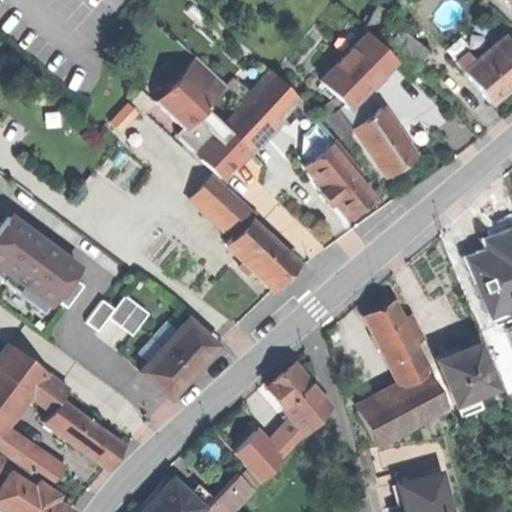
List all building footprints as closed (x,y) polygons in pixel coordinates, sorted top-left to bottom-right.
[(363,31),(374,36),(384,18),(373,12),(363,31)] [(390,47),(414,66),(426,51),(403,32),(390,47)] [(319,81),(348,109),(393,63),(365,35),(319,81)] [(462,70),(488,104),(510,86),(511,84),(511,46),(504,36),(473,62),(462,70)] [(173,72),(178,76),(210,42),(205,38),(173,72)] [(455,62),(462,70),(473,62),(466,53),(455,62)] [(403,64),(397,70),(411,82),(417,76),(403,64)] [(205,71),(192,85),(211,103),(224,89),(205,71)] [(271,74),(251,96),(276,120),(296,98),(271,74)] [(158,121),(220,180),(254,143),(227,118),(211,103),(192,85),(158,121)] [(224,89),(211,103),(227,118),(240,104),(224,89)] [(240,104),(227,118),(254,143),(276,120),(251,96),(249,95),(240,104)] [(402,166),(414,158),(380,109),(352,129),(385,177),(402,166)] [(342,137),(350,131),(334,112),(327,118),(342,137)] [(304,165),(314,178),(338,158),(345,168),(351,163),(333,141),(304,165)] [(359,207),(370,198),(355,180),(345,168),(338,158),(314,178),(346,217),(359,207)] [(351,163),(345,168),(355,180),(361,176),(351,163)] [(234,229),(237,232),(249,220),(252,216),(215,180),(193,202),(227,236),(234,229)] [(76,263),(4,211),(0,216),(0,280),(41,310),(76,263)] [(225,244),(272,290),(284,277),(296,266),(249,220),(237,232),(225,244)] [(485,250),(463,258),(487,315),(511,304),(511,228),(500,233),(504,242),(485,250)] [(481,241),(485,250),(504,242),(500,233),(491,237),(481,241)] [(86,314),(113,345),(150,313),(130,289),(113,304),(106,297),(86,314)] [(361,315),(385,361),(412,347),(405,333),(398,320),(388,301),(375,307),(361,315)] [(511,317),(511,304),(487,315),(491,326),(511,317)] [(407,315),(398,320),(405,333),(414,329),(407,315)] [(187,318),(161,346),(190,372),(203,359),(215,345),(187,318)] [(414,329),(405,333),(412,347),(424,341),(417,327),(414,329)] [(428,348),(424,341),(412,347),(416,354),(428,348)] [(0,353),(0,416),(24,383),(36,366),(7,344),(0,353)] [(454,352),(432,361),(450,403),(452,402),(473,393),(490,387),(472,345),(454,352)] [(136,375),(165,401),(178,386),(190,372),(161,346),(136,375)] [(385,361),(398,386),(425,372),(416,354),(412,347),(385,361)] [(296,424),(304,433),(326,409),(292,365),(278,376),(265,387),(296,424)] [(67,388),(36,366),(24,383),(49,402),(53,405),(57,399),(59,400),(67,388)] [(398,386),(352,410),(371,445),(443,407),(425,372),(398,386)] [(479,407),(473,393),(452,402),(458,416),(479,407)] [(121,445),(59,400),(57,399),(53,405),(42,421),(105,467),(113,456),(121,445)] [(37,418),(42,421),(53,405),(49,402),(37,418)] [(0,448),(5,452),(10,445),(14,448),(21,439),(0,424),(0,448)] [(279,459),(304,433),(296,424),(271,451),(279,459)] [(259,481),(279,459),(271,451),(253,432),(232,453),(259,481)] [(9,455),(50,485),(61,469),(21,439),(14,448),(9,455)] [(5,452),(9,455),(14,448),(10,445),(5,452)] [(37,477),(14,463),(9,471),(32,486),(37,477)] [(32,486),(9,471),(0,483),(0,505),(10,511),(69,511),(70,511),(52,499),(32,486)] [(437,473),(429,475),(431,483),(439,481),(437,473)] [(199,511),(230,511),(252,489),(235,474),(199,511)] [(447,511),(439,481),(431,483),(429,475),(395,484),(401,511),(447,511)] [(58,491),(37,477),(32,486),(52,499),(58,491)] [(195,511),(201,507),(195,501),(170,478),(157,492),(138,511),(195,511)] [(389,485),(395,511),(401,511),(395,484),(389,485)] [(132,511),(133,511),(138,511),(157,492),(153,488),(142,500),(132,511)] [(200,495),(195,501),(201,507),(206,501),(200,495)]
